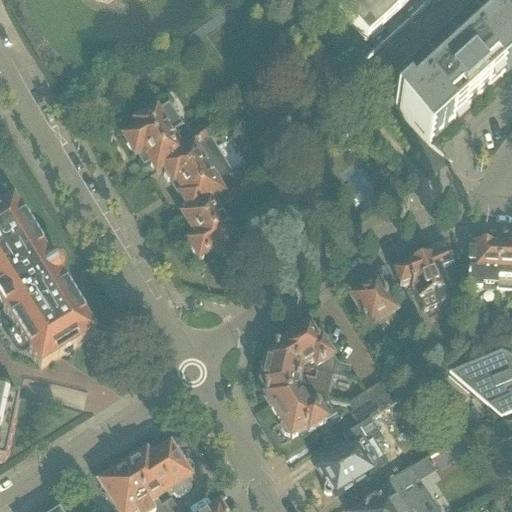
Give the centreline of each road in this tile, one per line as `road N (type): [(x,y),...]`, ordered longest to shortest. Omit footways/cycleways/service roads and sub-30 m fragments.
road 1 (residential): [(192,373),(0,60)]
road 2 (residential): [(192,373),(204,352),(249,318),(427,214),(498,196)]
road 3 (residential): [(0,498),(192,373)]
road 4 (residential): [(278,511),(192,373)]
